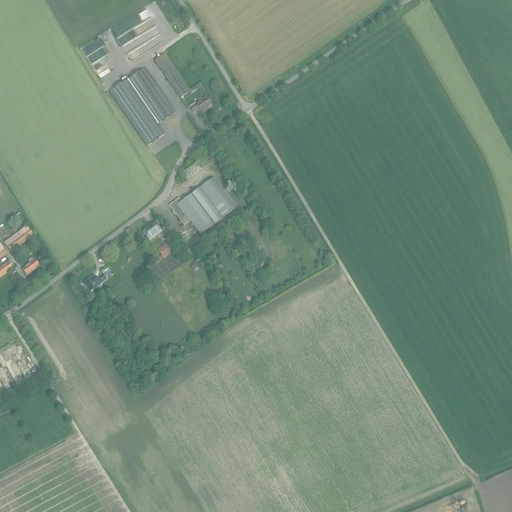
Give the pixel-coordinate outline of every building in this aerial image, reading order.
[(155,61),(180,99),(191,92),(165,54),(155,61)] [(127,81),(112,91),(149,143),(164,133),(162,130),(157,123),(174,111),(145,68),(127,81)] [(193,113),(199,109),(202,114),(206,111),(209,109),(208,107),(212,105),(207,98),(196,105),(195,102),(189,107),(193,113)] [(236,209),(216,182),(213,178),(181,202),(179,199),(169,206),(172,209),(174,212),(176,215),(184,225),(190,221),(201,235),(236,209)] [(162,232),(157,226),(154,222),(142,231),(150,241),(162,232)] [(5,244),(6,246),(11,252),(34,235),(28,227),(5,244)] [(169,237),(165,240),(167,243),(158,250),(164,259),(176,251),(173,248),(175,246),(169,237)] [(40,267),(37,263),(35,260),(22,270),(27,276),(40,267)] [(0,268),(0,278),(14,268),(9,261),(0,268)] [(106,279),(106,278),(102,275),(96,279),(94,277),(88,281),(87,280),(83,284),(89,291),(93,288),(94,289),(106,279)]
